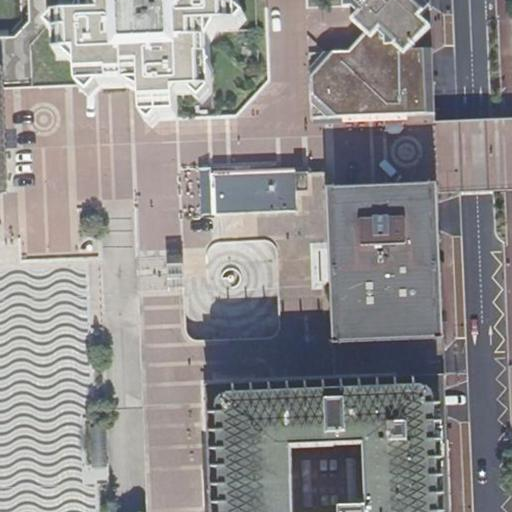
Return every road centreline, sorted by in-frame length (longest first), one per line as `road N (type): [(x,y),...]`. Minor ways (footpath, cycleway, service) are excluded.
road 1 (tertiary): [(470,0),(484,348)]
road 2 (tertiary): [(493,511),(484,348)]
